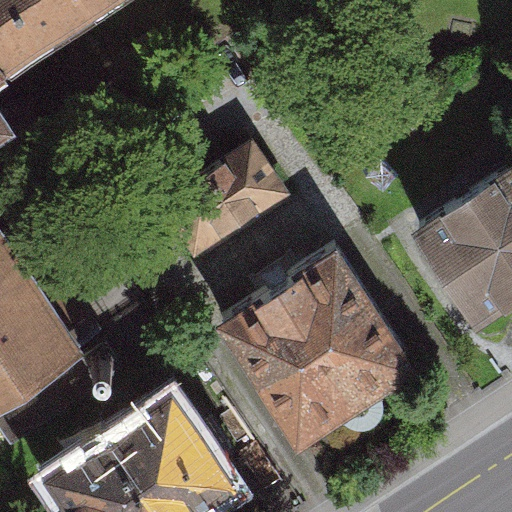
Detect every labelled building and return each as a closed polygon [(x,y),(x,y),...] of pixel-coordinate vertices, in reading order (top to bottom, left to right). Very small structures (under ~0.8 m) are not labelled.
[(0,0),(0,90),(135,0),(0,0)] [(154,166),(203,135),(186,107),(137,138),(154,166)] [(511,148),(412,213),(477,313),(508,293),(509,296),(511,293),(511,148)] [(151,233),(188,289),(283,230),(247,172),(151,233)] [(0,253),(0,278),(67,379),(136,339),(58,218),(0,253)] [(217,309),(297,434),(419,357),(339,232),(217,309)] [(0,419),(67,379),(0,278),(0,419)] [(46,458),(80,511),(183,511),(203,500),(200,495),(240,470),(177,374),(46,458)]
